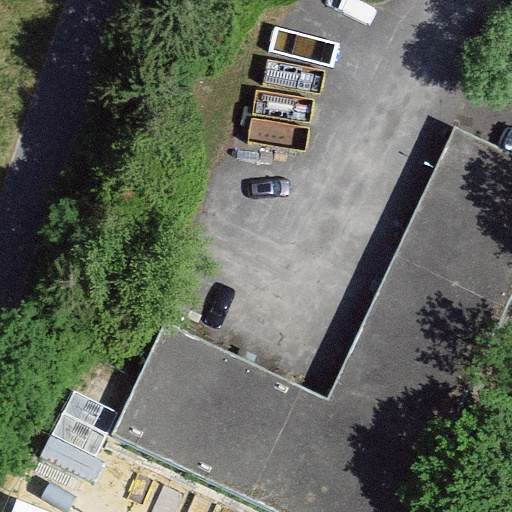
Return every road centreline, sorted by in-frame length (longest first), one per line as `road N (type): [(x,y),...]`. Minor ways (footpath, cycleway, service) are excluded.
road 1 (unknown): [(424,0),(272,315)]
road 2 (residential): [(101,0),(0,277)]
